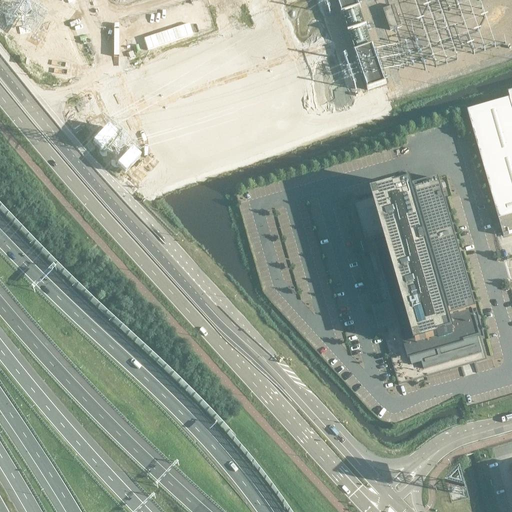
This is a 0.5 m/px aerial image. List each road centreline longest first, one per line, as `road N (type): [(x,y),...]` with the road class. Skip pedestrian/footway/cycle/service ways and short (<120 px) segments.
road 1 (secondary): [(388,497),(0,59)]
road 2 (secondary): [(0,95),(370,511)]
road 3 (motorway): [(266,511),(188,418),(0,238)]
road 4 (unknown): [(79,86),(124,77),(159,144),(181,153),(349,95),(336,48)]
road 5 (motorway): [(201,511),(0,305)]
road 6 (motorway): [(141,511),(0,348)]
road 7 (residential): [(388,497),(420,459),(453,437),(511,422)]
road 8 (motorway): [(0,402),(69,511)]
